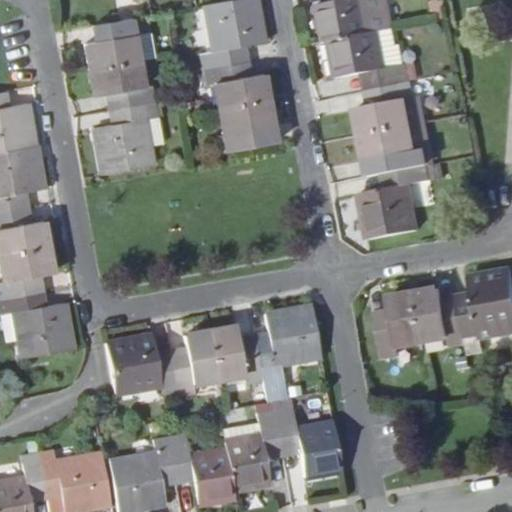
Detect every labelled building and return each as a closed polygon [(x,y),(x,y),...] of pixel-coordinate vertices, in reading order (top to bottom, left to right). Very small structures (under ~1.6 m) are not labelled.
[(311,13),(317,50),(325,48),(367,40),(360,3),(376,0),(332,0),(334,9),(311,13)] [(374,39),(387,37),(380,0),(376,0),(360,3),(367,40),(374,39)] [(197,59),(200,75),(245,66),(243,51),(259,49),(251,3),(202,12),(210,57),(197,59)] [(145,22),(88,32),(91,48),(81,50),(86,76),(134,68),(153,64),(145,22)] [(390,52),(387,37),(374,39),(381,75),(398,72),(395,52),(390,52)] [(356,81),(359,97),(406,88),(403,71),(398,72),(381,75),(374,39),(367,40),(325,48),(332,84),(356,81)] [(211,90),(215,116),(263,107),(259,80),(248,82),(245,66),(200,75),(202,91),(211,90)] [(134,68),(86,76),(91,102),(101,101),(104,116),(150,108),(148,92),(138,93),(134,68)] [(406,88),(359,97),(361,112),(351,115),(355,141),(405,132),(400,106),(408,103),(406,88)] [(0,158),(28,153),(21,111),(4,114),(1,98),(0,98),(0,158)] [(214,160),(270,150),(263,107),(215,116),(220,142),(211,144),(214,160)] [(150,108),(104,116),(106,133),(89,135),(97,181),(148,172),(144,151),(140,126),(153,123),(150,108)] [(140,126),(144,151),(157,149),(153,123),(140,126)] [(409,159),(405,132),(355,141),(360,168),(373,166),(375,182),(421,173),(419,157),(409,159)] [(0,158),(0,218),(25,214),(23,199),(38,196),(31,153),(28,153),(0,158)] [(421,173),(375,182),(377,196),(355,201),(363,245),(410,236),(403,191),(424,188),(421,173)] [(0,218),(0,263),(43,255),(39,229),(27,230),(25,214),(0,218)] [(43,255),(0,263),(0,306),(40,299),(37,282),(48,281),(43,255)] [(453,304),(460,343),(478,340),(478,343),(511,338),(511,298),(508,278),(507,276),(467,283),(470,301),(453,304)] [(410,300),(419,349),(445,345),(447,353),(462,351),(460,343),(453,304),(438,307),(436,295),(410,300)] [(40,299),(0,306),(0,320),(10,318),(18,364),(67,356),(59,310),(42,312),(40,299)] [(410,300),(384,304),(386,316),(369,319),(377,366),(394,363),(392,354),(419,349),(410,300)] [(261,410),(268,408),(282,406),(275,370),(315,362),(306,312),(261,321),(263,337),(248,340),(257,387),(261,410)] [(242,390),(257,387),(248,340),(234,343),(232,332),(204,337),(213,387),(240,381),(242,390)] [(163,356),(172,403),(188,401),(187,392),(213,387),(204,337),(177,342),(179,353),(163,356)] [(101,350),(110,400),(155,392),(157,406),(172,403),(163,356),(149,359),(148,349),(147,342),(101,350)] [(163,356),(161,345),(148,349),(149,359),(163,356)] [(299,484),(335,477),(327,429),(289,435),(285,405),(282,406),(268,408),(278,463),(294,460),(299,484)] [(259,466),(278,463),(268,408),(261,410),(249,412),(254,442),(218,448),(220,456),(227,497),(263,490),(259,466)] [(162,445),(170,491),(187,487),(192,510),(228,504),(227,497),(220,456),(183,462),(179,442),(162,445)] [(156,494),(170,491),(162,445),(147,448),(150,461),(104,469),(112,511),(152,511),(158,511),(156,494)] [(33,460),(41,506),(56,503),(57,511),(105,511),(95,461),(50,470),(48,457),(33,460)] [(24,511),(24,509),(41,506),(33,460),(16,464),(20,485),(0,488),(0,511),(24,511)]
